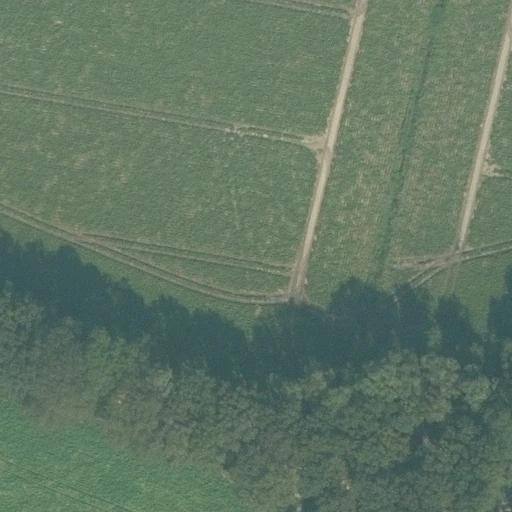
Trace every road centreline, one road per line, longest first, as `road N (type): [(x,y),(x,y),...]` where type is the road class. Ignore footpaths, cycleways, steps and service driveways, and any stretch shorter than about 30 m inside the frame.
road 1 (track): [(0,355),(268,464)]
road 2 (track): [(268,464),(422,511)]
